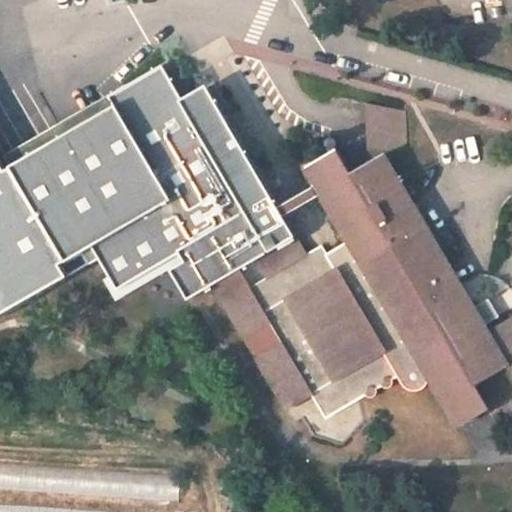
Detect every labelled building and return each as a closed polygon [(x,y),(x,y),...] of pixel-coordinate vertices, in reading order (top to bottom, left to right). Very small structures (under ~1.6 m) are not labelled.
[(502,17),(501,5),(480,8),(482,21),(502,17)] [(118,292),(180,256),(185,263),(174,269),(192,300),(215,286),(244,336),(270,321),(283,342),(257,358),(286,407),(312,393),(326,416),(364,395),(367,396),(372,396),(375,393),(375,388),(380,385),(385,387),(388,386),(391,384),(390,379),(394,376),(401,384),(403,386),(408,389),(414,391),(415,390),(417,390),(421,389),(426,383),(429,377),(456,424),(488,406),(474,383),(506,364),(511,373),(511,316),(488,330),(485,326),(479,316),(474,307),(383,153),(350,171),(338,149),(307,167),(349,240),(327,253),(322,244),(305,254),(292,231),(211,95),(187,108),(163,67),(109,99),(114,109),(11,170),(66,264),(82,255),(90,267),(99,262),(118,292)] [(369,106),(369,148),(406,148),(406,106),(369,106)] [(490,297),(474,307),(479,316),(485,326),(501,316),(490,297)] [(183,477),(53,475),(52,494),(182,496),(183,477)] [(0,503),(0,511),(32,511),(33,505),(0,503)]
